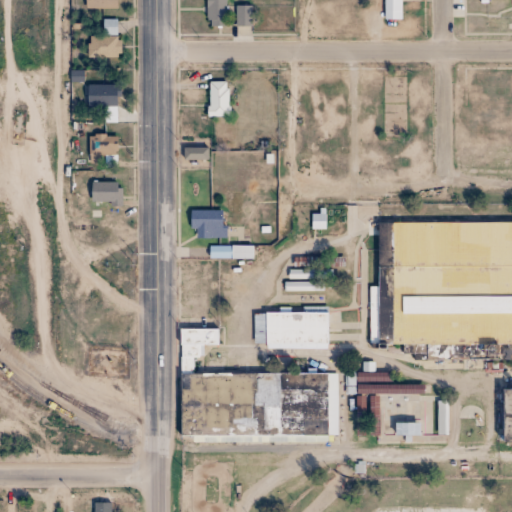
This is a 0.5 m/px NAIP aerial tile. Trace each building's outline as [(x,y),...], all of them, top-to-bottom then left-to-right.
[(85,0),(85,10),(117,10),(116,0),(85,0)] [(225,26),(225,0),(206,0),(206,26),(225,26)] [(381,0),(399,0),(399,25),(381,25),(381,0)] [(476,2),(485,2),(485,10),(476,10),(476,2)] [(250,26),(250,6),(235,6),(235,26),(250,26)] [(486,28),(511,28),(511,17),(486,18),(486,28)] [(118,22),(86,22),(86,59),(118,59),(118,22)] [(116,108),(116,86),(87,86),(87,108),(116,108)] [(226,86),(204,86),(204,121),(226,121),(226,86)] [(90,157),(117,157),(117,135),(90,135),(90,157)] [(205,153),(183,153),(183,164),(205,164),(205,153)] [(122,205),(122,182),(90,182),(90,205),(122,205)] [(221,242),(221,215),(189,215),(189,242),(221,242)] [(511,225),(371,225),(371,351),(511,351),(511,225)] [(326,319),(326,349),(252,348),(252,318),(326,319)] [(215,335),(215,351),(200,351),(200,365),(193,365),(193,378),(334,377),(334,442),(176,442),(175,335),(215,335)] [(511,393),(511,447),(501,447),(501,393),(511,393)] [(412,476),(412,464),(354,464),(354,476),(412,476)]
